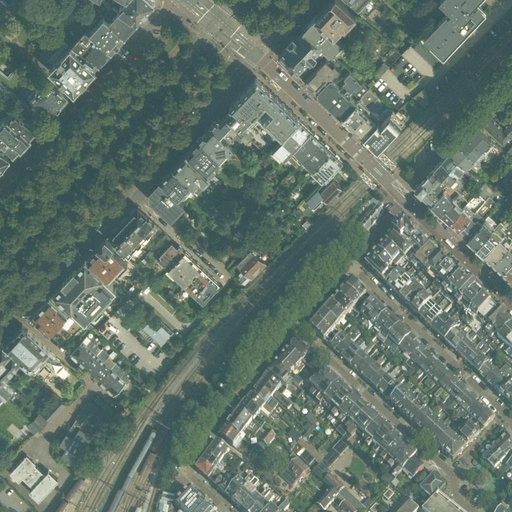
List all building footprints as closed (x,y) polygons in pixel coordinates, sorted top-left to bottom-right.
[(108,0),(107,1),(113,4),(137,21),(140,18),(144,14),(145,13),(146,11),(147,11),(148,11),(147,10),(136,0),(124,0),(120,4),(118,3),(120,0),(108,0)] [(136,0),(147,10),(154,3),(155,3),(153,2),(154,0),(136,0)] [(328,2),(324,6),(346,27),(350,31),(362,19),(346,4),(341,0),(328,0),(328,1),(328,2)] [(341,0),(346,4),(349,0),(358,9),(366,16),(380,1),(378,0),(341,0)] [(441,0),(445,3),(451,8),(449,10),(425,36),(424,37),(427,39),(427,40),(440,52),(440,51),(443,54),(477,18),(481,14),(470,5),(474,0),(441,0)] [(113,4),(103,16),(125,35),(131,28),(134,25),(136,22),(137,22),(137,21),(138,21),(137,21),(113,4)] [(324,6),(315,16),(337,37),(346,27),(324,6)] [(85,27),(111,50),(112,50),(112,49),(117,44),(120,41),(125,35),(103,16),(100,14),(91,24),(89,26),(84,23),(82,26),(85,27)] [(315,16),(304,28),(310,33),(310,34),(326,49),(334,57),(345,45),(337,37),(315,16)] [(415,35),(417,37),(432,20),(430,18),(415,35)] [(71,43),(98,63),(99,63),(100,63),(100,62),(102,60),(106,56),(111,50),(85,27),(71,42),(72,43),(71,43)] [(300,75),(301,76),(326,49),(310,34),(310,33),(304,28),(294,37),(293,36),(290,36),(287,39),(287,41),(289,43),(279,53),(278,54),(297,72),(301,69),(304,71),(300,75)] [(98,63),(71,43),(71,44),(66,39),(44,63),(48,67),(56,74),(64,83),(65,82),(72,90),(73,89),(74,90),(75,89),(82,81),(83,81),(88,76),(87,76),(95,68),(96,67),(95,66),(98,63)] [(326,49),(301,76),(306,78),(305,80),(307,82),(308,83),(309,81),(314,85),(312,87),(315,90),(317,91),(317,92),(332,76),(338,70),(337,69),(342,64),(334,57),(326,49)] [(0,84),(13,94),(14,94),(22,100),(33,87),(35,89),(28,96),(49,116),(50,115),(51,115),(53,116),(54,116),(56,114),(56,113),(55,111),(56,110),(55,110),(56,109),(57,109),(61,105),(61,104),(68,97),(68,96),(67,94),(66,94),(60,89),(56,86),(52,84),(42,77),(38,81),(0,53),(0,84)] [(374,72),(379,77),(389,66),(384,61),(374,72)] [(332,76),(317,92),(325,99),(330,104),(356,77),(350,71),(344,77),(346,79),(339,86),(338,85),(339,83),(332,76)] [(232,108),(226,115),(245,133),(251,127),(249,125),(257,116),(259,118),(261,117),(279,99),(256,77),(229,105),(232,108)] [(334,108),(343,116),(357,100),(350,94),(352,92),(350,91),(354,86),(356,88),(362,82),(356,77),(330,104),(334,108)] [(343,116),(353,126),(369,108),(371,105),(379,98),(369,88),(360,97),(357,100),(343,116)] [(423,88),(417,93),(420,96),(423,99),(424,99),(427,97),(426,90),(423,88)] [(301,120),(279,99),(261,117),(283,138),(300,120),(301,120)] [(379,118),(362,135),(377,149),(382,144),(389,137),(393,133),(392,132),(403,120),(403,119),(395,112),(393,110),(392,110),(391,109),(389,107),(379,118)] [(13,108),(4,117),(0,121),(0,147),(11,155),(13,153),(13,154),(20,146),(21,147),(31,136),(30,135),(37,128),(21,114),(13,108)] [(369,108),(353,126),(362,135),(379,118),(369,108)] [(395,112),(403,119),(405,116),(398,110),(395,112)] [(482,127),(484,125),(491,117),(485,111),(477,119),(480,122),(479,124),(482,127)] [(218,119),(211,126),(233,146),(241,137),(243,139),(245,136),(243,135),(245,133),(226,115),(220,121),(218,119)] [(486,130),(488,132),(497,122),(491,117),(484,125),(487,129),(486,130)] [(311,130),(300,120),(283,138),(267,154),(277,164),(286,155),(290,151),(311,130)] [(490,132),(495,136),(502,128),(497,122),(488,132),(489,133),(490,132)] [(511,125),(508,122),(503,128),(511,137),(511,136),(511,135),(511,134),(511,125)] [(466,132),(486,152),(495,143),(474,123),(466,132)] [(211,126),(198,139),(218,158),(225,151),(229,154),(233,150),(236,153),(238,151),(233,146),(211,126)] [(503,128),(502,128),(495,136),(503,144),(508,138),(509,140),(511,137),(503,128)] [(321,139),(311,130),(290,151),(286,155),(297,165),(300,161),(321,139)] [(457,141),(478,161),(486,152),(466,132),(457,141)] [(186,152),(186,153),(213,178),(216,181),(218,183),(220,185),(222,182),(220,181),(213,176),(211,173),(215,168),(212,165),(218,159),(218,158),(198,139),(195,143),(186,152)] [(321,139),(300,161),(311,171),(331,150),(332,149),(321,139)] [(450,150),(469,168),(473,163),(475,165),(478,161),(457,141),(450,150)] [(342,160),(331,150),(311,171),(322,182),(342,160)] [(442,158),(465,181),(466,179),(461,174),(463,172),(461,171),(466,165),(469,168),(450,150),(442,158)] [(0,169),(1,169),(4,165),(9,159),(10,158),(0,151),(0,169)] [(213,178),(186,153),(173,166),(192,184),(193,185),(194,185),(197,189),(200,186),(208,177),(212,180),(213,178)] [(459,192),(468,200),(476,191),(465,181),(442,158),(434,167),(450,183),(459,192)] [(173,166),(160,180),(179,197),(182,194),(185,197),(188,194),(185,191),(192,184),(173,166)] [(422,179),(435,191),(438,188),(442,192),(450,183),(434,167),(428,173),(422,179)] [(430,202),(431,204),(442,192),(438,188),(435,191),(422,179),(414,188),(421,194),(430,202)] [(179,197),(160,180),(150,191),(150,196),(171,216),(178,208),(184,202),(179,197)] [(307,200),(306,199),(301,204),(304,207),(309,202),(314,207),(324,198),(330,204),(338,196),(335,193),(341,188),(333,180),(324,189),(321,186),(307,200)] [(450,222),(458,230),(490,196),(489,195),(494,191),(484,182),(476,191),(468,200),(449,222),(450,222)] [(431,204),(440,212),(459,192),(450,183),(442,192),(431,204)] [(448,221),(449,222),(468,200),(459,192),(440,212),(443,216),(443,215),(448,220),(448,221)] [(466,238),(467,238),(486,217),(486,216),(488,214),(493,208),(498,204),(490,196),(458,230),(466,238)] [(359,211),(365,215),(375,202),(368,197),(359,211)] [(131,213),(128,217),(148,236),(158,226),(139,208),(138,207),(137,208),(135,206),(130,212),(131,213)] [(376,222),(377,220),(383,214),(377,209),(358,231),(364,236),(371,228),(376,222)] [(122,224),(118,228),(138,247),(148,236),(128,217),(127,218),(126,217),(120,222),(122,224)] [(470,241),(475,246),(495,225),(486,217),(467,238),(470,241)] [(503,233),(498,229),(504,222),(500,219),(495,225),(475,246),(484,254),(503,233)] [(416,248),(423,240),(419,236),(406,224),(405,224),(404,223),(403,223),(402,224),(401,225),(397,229),(393,234),(412,252),(416,248)] [(491,261),(510,240),(511,237),(511,225),(511,224),(507,228),(508,228),(503,233),(484,254),(484,255),(485,255),(491,261)] [(252,250),(256,254),(259,250),(261,251),(278,234),(269,225),(252,243),(255,246),(252,250)] [(138,247),(118,228),(117,228),(116,227),(111,232),(112,234),(109,237),(108,236),(107,237),(128,257),(138,247)] [(171,238),(166,234),(156,244),(161,249),(171,238)] [(415,254),(412,252),(393,234),(385,243),(407,264),(415,254)] [(86,258),(106,277),(111,281),(113,279),(109,275),(114,270),(118,273),(127,263),(110,247),(112,245),(105,238),(105,239),(102,239),(98,243),(98,246),(97,246),(98,247),(87,257),(86,258)] [(423,254),(430,247),(428,245),(424,241),(423,240),(416,248),(417,249),(415,250),(417,252),(419,251),(423,254)] [(496,265),(502,271),(511,260),(511,242),(510,240),(491,261),(495,265),(496,265)] [(167,267),(169,268),(185,251),(179,246),(177,248),(172,242),(170,245),(160,255),(161,257),(159,259),(160,261),(159,262),(166,268),(167,267)] [(400,272),(407,264),(385,243),(377,252),(398,271),(400,272)] [(419,258),(411,267),(413,270),(420,276),(421,277),(440,256),(430,247),(423,254),(419,258)] [(250,248),(240,258),(247,265),(250,263),(258,271),(266,264),(256,254),(252,250),(250,248)] [(169,268),(185,284),(202,267),(185,251),(169,268)] [(392,278),(398,271),(377,252),(371,258),(388,274),(392,278)] [(407,264),(411,267),(419,258),(415,254),(407,264)] [(433,288),(452,268),(445,261),(446,260),(442,256),(441,257),(440,256),(421,277),(427,282),(433,288)] [(247,265),(240,258),(235,263),(242,270),(241,272),(243,273),(240,277),(243,279),(241,281),(245,285),(258,271),(250,263),(247,265)] [(365,265),(386,285),(391,280),(389,278),(388,280),(385,277),(388,274),(371,258),(365,265)] [(53,293),(54,293),(71,310),(73,311),(84,322),(110,295),(112,297),(119,290),(111,281),(106,277),(105,278),(86,260),(85,259),(75,270),(74,269),(62,281),(63,282),(56,290),(53,293)] [(509,278),(510,278),(511,276),(511,260),(502,271),(509,278)] [(413,270),(411,267),(407,264),(400,272),(398,271),(392,278),(391,280),(386,285),(393,292),(413,270)] [(202,267),(185,284),(203,301),(219,283),(202,267)] [(440,294),(459,274),(452,268),(433,288),(440,294)] [(416,280),(420,276),(413,270),(393,292),(400,298),(413,283),(410,280),(413,276),(416,280)] [(456,310),(475,289),(459,274),(440,294),(446,301),(453,307),(456,310)] [(427,282),(421,277),(420,276),(416,280),(413,283),(400,298),(406,304),(427,282)] [(362,304),(366,307),(368,304),(362,299),(366,294),(352,280),(345,288),(359,302),(362,304)] [(412,310),(433,288),(427,282),(406,304),(412,310)] [(355,306),(359,302),(345,288),(337,297),(352,310),(358,315),(360,313),(361,312),(358,309),(355,306)] [(430,305),(440,294),(433,288),(412,310),(419,317),(430,305)] [(465,318),(483,297),(475,289),(456,310),(459,313),(460,314),(462,312),(465,315),(464,316),(465,318)] [(165,296),(170,301),(174,297),(176,295),(171,290),(165,296)] [(71,310),(54,293),(49,297),(48,298),(45,301),(38,309),(35,313),(34,313),(30,313),(27,316),(28,320),(28,321),(29,321),(33,325),(38,329),(41,326),(49,334),(56,327),(71,310)] [(337,297),(330,304),(349,321),(351,323),(354,320),(348,314),(352,310),(337,297)] [(468,329),(491,304),(483,297),(465,318),(462,322),(464,325),(468,329)] [(361,324),(362,326),(379,306),(372,299),(368,304),(366,307),(361,312),(360,313),(364,317),(359,322),(361,324)] [(433,308),(430,305),(419,317),(426,323),(444,303),(440,300),(433,308)] [(432,329),(445,315),(453,307),(446,301),(444,303),(426,323),(432,329)] [(330,304),(323,312),(338,326),(343,320),(346,323),(349,321),(330,304)] [(476,336),(498,311),(491,304),(468,329),(471,331),(474,334),(476,336)] [(371,324),(374,327),(387,314),(379,306),(362,326),(363,327),(364,326),(366,328),(371,324)] [(456,317),(459,313),(456,310),(448,319),(445,315),(432,329),(438,335),(456,317)] [(154,338),(161,344),(173,331),(161,320),(156,325),(141,311),(134,318),(135,319),(131,323),(150,342),(154,338)] [(483,343),(506,318),(505,318),(498,311),(476,336),(482,342),(483,343)] [(323,312),(316,320),(331,333),(335,337),(337,339),(340,336),(336,332),(340,328),(338,326),(323,312)] [(201,323),(206,328),(214,320),(208,314),(201,323)] [(374,327),(381,334),(394,320),(387,314),(374,327)] [(438,335),(445,342),(458,328),(457,327),(454,325),(459,320),(456,317),(438,335)] [(489,349),(511,325),(511,324),(506,318),(483,343),(485,345),(489,349)] [(327,338),(331,333),(316,320),(309,328),(330,347),(333,344),(327,338)] [(384,337),(387,340),(400,327),(394,320),(381,334),(376,339),(380,342),(384,337)] [(22,324),(4,344),(20,361),(21,361),(34,373),(45,361),(46,361),(49,362),(55,356),(22,324)] [(468,329),(464,325),(462,327),(459,325),(457,327),(458,328),(445,342),(451,347),(468,329)] [(496,356),(511,339),(511,325),(489,349),(490,350),(493,353),(496,356)] [(330,347),(337,354),(359,330),(355,327),(351,332),(346,337),(342,334),(340,336),(337,339),(333,344),(330,347)] [(387,346),(389,348),(405,331),(400,327),(387,340),(383,345),(386,347),(387,346)] [(451,347),(456,353),(467,341),(465,338),(471,331),(468,329),(451,347)] [(356,346),(352,343),(356,339),(362,333),(359,330),(337,354),(343,359),(356,346)] [(390,353),(393,356),(411,337),(405,331),(389,348),(392,351),(390,353)] [(456,353),(462,358),(473,346),(470,343),(476,336),(474,334),(467,341),(456,353)] [(70,354),(78,361),(94,343),(96,341),(92,337),(91,339),(87,336),(70,354)] [(402,352),(405,354),(416,342),(411,337),(393,356),(392,357),(395,359),(402,352)] [(503,363),(511,353),(511,339),(496,356),(497,356),(503,363)] [(343,359),(350,366),(366,348),(363,345),(364,344),(361,341),(359,342),(356,346),(343,359)] [(397,368),(400,371),(405,365),(407,364),(422,348),(416,342),(405,354),(401,358),(404,361),(400,365),(398,368),(397,368)] [(462,358),(467,363),(479,351),(484,346),(485,345),(483,343),(482,342),(476,349),(473,346),(462,358)] [(0,393),(4,397),(5,398),(13,391),(2,381),(3,380),(2,380),(20,361),(4,344),(2,343),(0,345),(0,393)] [(78,361),(84,367),(101,350),(94,343),(78,361)] [(306,382),(310,385),(325,370),(296,343),(293,346),(292,346),(289,351),(288,351),(305,367),(313,374),(306,381),(306,382)] [(350,366),(356,372),(369,359),(365,355),(375,345),(372,343),(366,348),(350,366)] [(467,363),(472,368),(483,358),(490,350),(489,349),(485,345),(484,346),(486,349),(482,354),(479,351),(467,363)] [(84,367),(92,374),(109,355),(106,352),(102,348),(101,350),(84,367)] [(408,368),(411,370),(428,353),(422,348),(407,364),(405,365),(408,368)] [(92,374),(99,381),(115,364),(111,360),(113,358),(112,357),(116,352),(114,350),(109,355),(92,374)] [(281,359),(295,371),(298,374),(300,372),(305,367),(288,351),(284,356),(284,355),(281,358),(282,358),(281,359)] [(413,373),(417,376),(433,358),(428,353),(411,370),(413,373)] [(472,368),(479,375),(489,364),(497,356),(496,356),(493,353),(486,361),(483,358),(472,368)] [(508,367),(509,369),(510,370),(511,367),(511,353),(503,363),(506,365),(508,367)] [(424,373),(427,376),(439,364),(433,358),(417,376),(416,376),(416,377),(418,379),(424,373)] [(298,374),(295,371),(281,359),(277,363),(274,366),(275,366),(274,366),(281,372),(282,371),(288,376),(287,378),(293,383),(304,392),(306,390),(301,386),(303,385),(297,379),(296,376),(298,374)] [(356,372),(363,378),(375,365),(369,359),(356,372)] [(363,378),(370,384),(382,371),(379,368),(384,363),(380,360),(375,365),(363,378)] [(99,381),(106,388),(122,370),(115,364),(99,381)] [(424,385),(427,388),(445,370),(439,364),(427,376),(430,379),(424,385)] [(479,375),(485,381),(495,370),(489,364),(479,375)] [(485,381),(492,387),(509,369),(508,367),(506,365),(499,374),(495,370),(485,381)] [(285,389),(287,390),(293,383),(287,378),(288,376),(282,371),(281,372),(274,366),(268,373),(285,389)] [(215,375),(220,378),(225,371),(220,368),(215,375)] [(376,390),(383,396),(395,383),(392,380),(400,371),(397,368),(388,377),(376,390)] [(492,387),(498,393),(510,381),(509,381),(508,383),(505,380),(509,376),(511,378),(511,371),(510,370),(509,369),(492,387)] [(122,370),(106,388),(113,394),(130,377),(126,373),(125,373),(122,370)] [(312,398),(317,394),(333,377),(325,370),(310,385),(309,387),(313,391),(309,395),(312,398)] [(438,387),(439,387),(450,375),(445,370),(427,388),(430,390),(435,385),(438,387)] [(370,384),(376,390),(388,377),(382,371),(370,384)] [(285,389),(268,373),(267,374),(268,374),(263,380),(280,395),(281,396),(287,390),(285,389)] [(147,381),(139,374),(135,377),(140,381),(138,384),(142,387),(147,381)] [(437,394),(434,397),(436,399),(439,397),(456,380),(450,375),(439,387),(442,389),(437,394)] [(333,377),(317,394),(320,397),(316,402),(320,405),(321,404),(324,401),(340,384),(333,377)] [(383,396),(390,404),(403,390),(398,386),(403,381),(400,378),(395,383),(383,396)] [(291,406),(281,396),(280,395),(263,380),(257,388),(270,399),(273,395),(288,410),(291,406)] [(445,402),(450,397),(461,385),(456,380),(439,397),(445,402)] [(498,393),(505,400),(511,392),(511,383),(510,381),(498,393)] [(321,404),(328,411),(331,407),(347,391),(340,384),(324,401),(321,404)] [(440,407),(446,413),(467,391),(461,385),(450,397),(453,400),(445,408),(442,405),(440,407)] [(257,388),(251,395),(271,410),(274,407),(268,402),(270,399),(257,388)] [(390,404),(398,410),(410,397),(403,390),(390,404)] [(328,411),(327,411),(331,415),(330,416),(327,420),(330,423),(334,419),(338,414),(354,397),(347,391),(331,407),(328,411)] [(446,413),(451,418),(454,415),(456,412),(454,410),(458,405),(461,408),(472,396),(467,391),(446,413)] [(273,412),(271,410),(251,395),(246,402),(260,413),(268,419),(273,412)] [(451,418),(457,424),(460,421),(458,419),(461,417),(462,418),(478,402),(472,396),(461,408),(458,411),(456,412),(454,415),(451,418)] [(64,403),(60,400),(60,399),(57,397),(56,399),(42,414),(51,422),(56,417),(66,405),(64,403)] [(338,414),(334,419),(337,423),(338,423),(334,428),(337,430),(346,421),(362,404),(355,397),(354,398),(354,397),(338,414)] [(398,410),(405,417),(421,400),(418,397),(414,401),(410,397),(398,410)] [(127,404),(122,399),(120,401),(118,403),(122,407),(123,408),(125,406),(127,404)] [(82,423),(85,426),(101,409),(92,400),(76,417),(82,423)] [(405,417),(413,425),(426,412),(421,407),(425,403),(421,400),(405,417)] [(256,417),(260,413),(246,402),(239,411),(261,428),(265,424),(256,417)] [(478,402),(462,418),(463,419),(464,419),(465,420),(469,416),(473,419),(484,408),(478,402)] [(345,430),(348,433),(369,411),(362,404),(346,421),(350,425),(345,430)] [(478,424),(489,413),(484,408),(473,419),(478,424)] [(361,434),(364,437),(380,421),(369,411),(348,433),(344,437),(348,441),(356,433),(360,436),(361,434)] [(238,412),(232,420),(251,435),(254,437),(260,429),(238,412)] [(413,425),(421,432),(433,419),(426,412),(413,425)] [(474,428),(480,434),(495,418),(489,413),(478,424),(474,428)] [(38,430),(39,431),(48,422),(39,414),(30,423),(38,430)] [(318,421),(310,414),(306,419),(313,426),(318,421)] [(421,432),(429,439),(441,426),(433,419),(421,432)] [(232,420),(226,429),(239,439),(240,439),(243,435),(248,438),(251,435),(232,420)] [(365,452),(372,444),(387,428),(380,421),(364,437),(369,441),(362,449),(365,452)] [(457,424),(474,440),(480,434),(474,428),(468,423),(465,425),(460,421),(457,424)] [(452,430),(449,433),(457,441),(460,438),(468,445),(474,440),(457,424),(452,430)] [(429,439),(437,447),(449,433),(441,426),(429,439)] [(56,449),(62,455),(61,455),(63,456),(74,463),(92,436),(80,427),(77,431),(73,437),(66,433),(59,443),(60,444),(56,449)] [(372,459),(379,451),(395,435),(387,428),(372,444),(377,448),(369,456),(372,459)] [(239,439),(226,429),(219,437),(235,450),(242,441),(240,439),(239,439)] [(269,431),(265,436),(261,441),(267,446),(276,436),(269,431)] [(296,431),(292,437),(298,442),(303,436),(296,431)] [(437,447),(445,454),(457,441),(449,433),(437,447)] [(380,466),(387,458),(402,442),(395,435),(379,451),(384,455),(377,463),(380,466)] [(511,452),(511,444),(507,435),(506,435),(500,442),(511,452)] [(311,473),(330,490),(338,496),(345,502),(351,496),(330,476),(332,474),(328,470),(349,447),(345,444),(348,441),(344,437),(326,457),(318,466),(311,473)] [(460,438),(457,441),(445,454),(453,462),(454,461),(468,445),(460,438)] [(216,441),(211,448),(229,462),(232,459),(226,455),(229,451),(216,441)] [(391,470),(395,465),(410,449),(402,442),(387,458),(391,462),(387,467),(391,470)] [(511,452),(500,442),(494,447),(506,458),(508,456),(510,458),(509,459),(511,461),(511,458),(511,452)] [(494,447),(489,453),(504,469),(508,464),(506,462),(504,464),(502,462),(504,460),(506,458),(494,447)] [(211,448),(206,455),(218,465),(221,462),(227,466),(229,462),(211,448)] [(410,449),(395,465),(399,469),(395,474),(394,473),(391,477),(394,480),(403,471),(414,459),(417,456),(410,449)] [(0,456),(0,464),(2,467),(12,457),(6,451),(0,456)] [(313,457),(306,451),(301,456),(308,462),(313,457)] [(312,460),(318,466),(326,457),(320,452),(312,460)] [(487,466),(500,475),(504,469),(489,453),(482,460),(481,461),(488,466),(487,466)] [(58,480),(56,477),(49,471),(48,470),(48,471),(45,474),(43,473),(44,473),(43,472),(43,473),(34,464),(35,463),(27,455),(25,456),(24,456),(25,457),(22,460),(21,461),(18,464),(17,464),(17,465),(14,468),(13,469),(10,472),(10,473),(18,481),(19,481),(22,477),(31,485),(30,485),(31,486),(33,487),(30,490),(29,490),(29,491),(30,492),(30,491),(38,500),(39,500),(58,480)] [(206,455),(201,463),(225,482),(227,479),(220,474),(221,473),(215,469),(218,465),(206,455)] [(308,473),(310,472),(292,455),(289,458),(294,462),(286,471),(298,482),(307,472),(308,473)] [(508,471),(511,473),(511,471),(511,458),(511,461),(508,464),(504,469),(500,475),(503,477),(508,471)] [(424,468),(414,459),(403,471),(413,480),(424,468)] [(196,469),(219,490),(225,482),(201,463),(196,469)] [(70,471),(74,474),(78,467),(74,464),(70,471)] [(219,490),(226,497),(239,478),(242,473),(240,472),(238,475),(237,474),(237,475),(232,471),(227,479),(225,482),(219,490)] [(432,501),(438,495),(445,488),(433,476),(420,490),(432,501)] [(231,501),(234,504),(254,480),(250,477),(244,483),(239,478),(226,497),(231,501)] [(236,505),(241,511),(256,495),(252,491),(258,483),(254,480),(234,504),(235,506),(236,505)] [(76,481),(66,495),(70,498),(80,483),(76,481)] [(180,511),(211,511),(212,511),(195,495),(189,489),(175,505),(181,511),(180,511)] [(330,490),(316,505),(324,511),(338,496),(330,490)] [(253,511),(270,495),(266,491),(259,498),(256,495),(241,511),(242,511),(253,511)] [(163,494),(161,502),(173,504),(175,497),(163,494)] [(268,511),(271,509),(267,505),(273,498),(270,495),(253,511),(268,511)] [(459,511),(455,509),(438,495),(432,501),(423,511),(422,511),(459,511)] [(345,502),(355,511),(365,511),(367,511),(351,496),(345,502)] [(64,497),(54,511),(60,511),(69,500),(64,497)] [(405,498),(399,505),(405,511),(417,511),(419,511),(405,498)] [(496,511),(508,511),(509,511),(511,507),(511,501),(505,508),(502,506),(498,510),(496,511)] [(355,511),(345,502),(339,508),(343,511),(355,511)]
